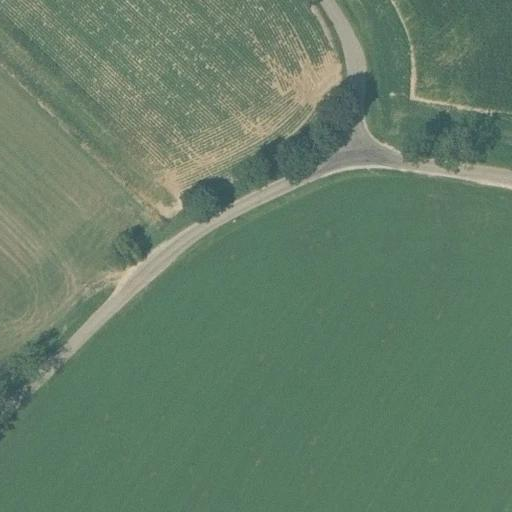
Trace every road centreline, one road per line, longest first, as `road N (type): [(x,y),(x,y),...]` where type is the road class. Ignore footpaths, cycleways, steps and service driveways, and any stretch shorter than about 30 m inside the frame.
road 1 (unclassified): [(0,413),(186,238),(345,155)]
road 2 (unclassified): [(511,182),(345,155)]
road 3 (unclassified): [(345,155),(354,57),(324,0)]
